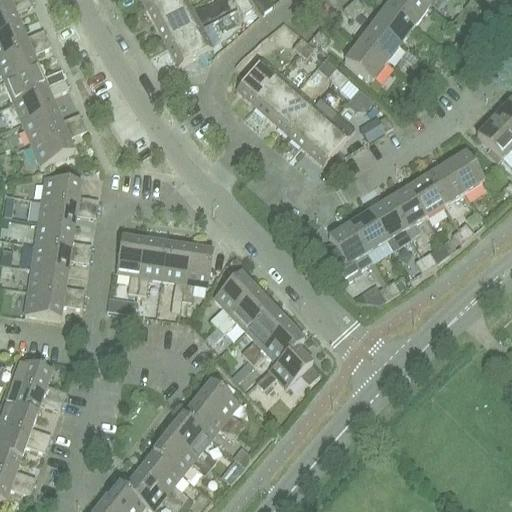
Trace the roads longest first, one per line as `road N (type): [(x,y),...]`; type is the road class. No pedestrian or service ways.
road 1 (residential): [(253,150),(304,195),(321,202),(342,197),(452,125),(511,61)]
road 2 (residential): [(92,345),(109,214),(130,207),(184,214),(211,195)]
road 3 (residential): [(211,195),(162,138),(76,0)]
road 4 (residential): [(297,0),(215,80),(221,117),(253,150)]
road 5 (residential): [(332,318),(211,195)]
road 6 (residential): [(58,511),(95,388),(92,345)]
road 7 (tertiary): [(274,511),(380,392)]
